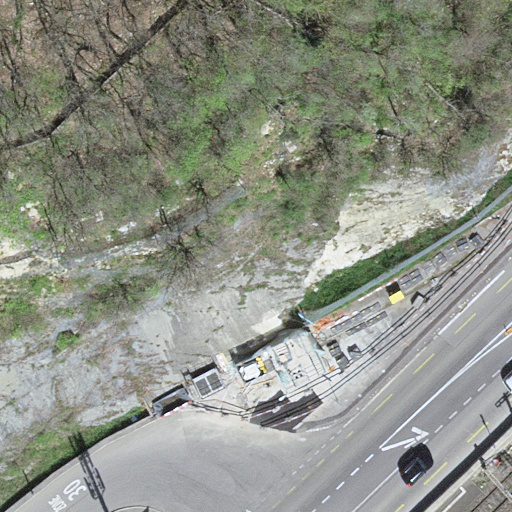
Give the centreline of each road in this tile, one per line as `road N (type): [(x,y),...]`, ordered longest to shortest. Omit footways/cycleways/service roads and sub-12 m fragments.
road 1 (primary): [(511,342),(340,511)]
road 2 (residential): [(260,511),(207,473),(159,462),(86,490),(61,511)]
